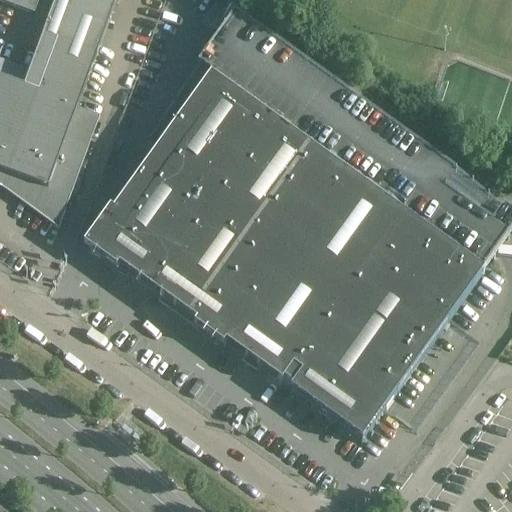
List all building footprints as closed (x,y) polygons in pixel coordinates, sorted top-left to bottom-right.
[(0,62),(0,185),(56,222),(95,118),(77,112),(118,0),(57,0),(31,73),(0,62)] [(0,0),(0,4),(34,17),(39,0),(0,0)] [(89,251),(119,273),(136,285),(295,65),(247,30),(89,251)] [(295,65),(136,285),(224,348),(383,128),(295,65)] [(383,128),(224,348),(279,389),(280,388),(282,384),(401,219),(385,207),(423,156),(383,128)] [(401,220),(282,384),(280,388),(281,389),(284,386),(292,393),(290,396),(361,447),(483,278),(401,220)] [(382,511),(387,508),(380,501),(370,511),(369,511),(382,511)]
